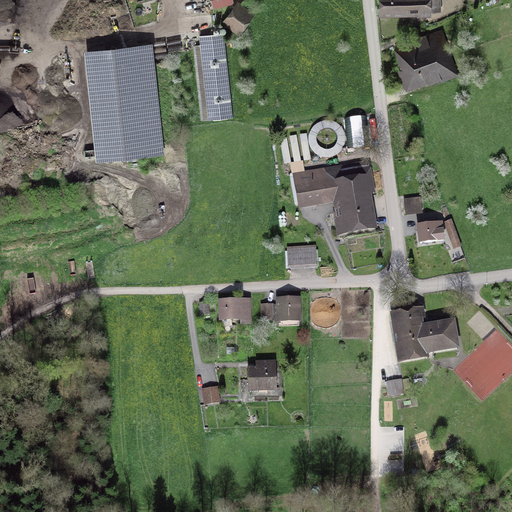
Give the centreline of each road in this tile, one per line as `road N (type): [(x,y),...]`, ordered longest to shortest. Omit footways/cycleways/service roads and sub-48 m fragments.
road 1 (residential): [(395,279),(399,255),(367,0)]
road 2 (track): [(380,511),(379,281)]
road 3 (residential): [(188,291),(395,279)]
road 4 (unclassified): [(0,341),(55,298),(188,291)]
road 5 (track): [(165,0),(161,26),(108,42),(84,39),(60,0)]
